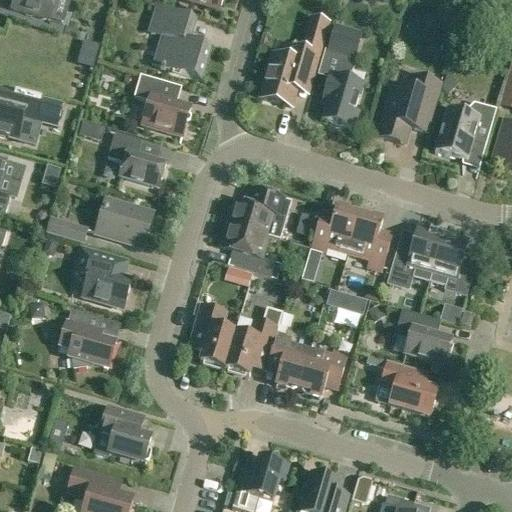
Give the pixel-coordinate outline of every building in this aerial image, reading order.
[(14,0),(11,11),(50,22),(55,0),(14,0)] [(178,0),(178,1),(219,13),(222,0),(178,0)] [(199,81),(208,51),(189,45),(191,37),(190,36),(194,23),(157,12),(151,35),(164,39),(155,69),(199,81)] [(311,21),(298,66),(273,58),(260,100),(291,109),(302,71),(314,74),(328,26),(311,21)] [(328,107),(323,123),(328,125),(330,126),(332,127),(333,128),(335,129),(337,129),(340,129),(342,129),(344,129),(353,132),(358,114),(355,113),(362,87),(347,83),(348,81),(349,78),(350,76),(351,74),(351,73),(361,37),(335,29),(328,55),(340,58),(334,79),(330,78),(322,105),(328,107)] [(507,77),(498,109),(511,112),(511,63),(511,64),(507,77)] [(149,105),(142,128),(182,140),(191,109),(177,105),(181,90),(140,78),(134,100),(149,105)] [(425,134),(439,87),(420,82),(416,95),(393,88),(378,139),(399,145),(404,128),(425,134)] [(12,109),(0,106),(0,139),(8,141),(8,140),(17,142),(23,121),(40,125),(46,104),(15,96),(12,109)] [(497,112),(474,106),(463,117),(447,112),(435,155),(466,165),(472,147),(485,151),(497,112)] [(511,170),(511,128),(505,126),(493,165),(511,170)] [(137,158),(141,145),(115,137),(108,161),(120,165),(123,168),(119,181),(158,192),(166,166),(137,158)] [(0,164),(0,219),(4,221),(11,198),(0,194),(0,183),(5,166),(0,164)] [(236,205),(229,228),(267,239),(280,243),(291,204),(251,193),(247,208),(236,205)] [(107,204),(97,236),(141,249),(151,217),(107,204)] [(348,257),(359,219),(347,215),(348,213),(337,210),(332,227),(319,224),(310,253),(324,257),(326,251),(348,257)] [(359,219),(348,257),(369,264),(367,270),(381,274),(390,244),(377,241),(382,223),(372,220),(371,222),(359,219)] [(46,234),(63,239),(82,245),(86,233),(50,223),(46,234)] [(267,239),(229,228),(222,251),(250,259),(246,274),(276,283),(281,268),(261,262),(267,239)] [(432,276),(443,237),(418,230),(411,255),(397,251),(387,287),(409,294),(413,280),(429,285),(431,276),(432,276)] [(443,237),(432,276),(448,281),(444,293),(466,300),(474,274),(460,270),(468,245),(443,237)] [(87,270),(76,276),(84,292),(82,300),(123,312),(131,283),(117,279),(115,275),(118,263),(91,256),(87,270)] [(224,372),(235,336),(221,332),(226,316),(201,309),(194,333),(208,338),(200,365),(224,372)] [(444,369),(452,341),(425,333),(429,321),(402,313),(394,339),(408,343),(404,357),(444,369)] [(107,372),(115,346),(99,341),(101,335),(95,334),(98,322),(75,315),(72,327),(66,325),(59,349),(70,353),(68,361),(72,362),(73,372),(87,370),(90,370),(90,369),(89,369),(90,367),(107,372)] [(470,331),(474,318),(464,315),(460,328),(470,331)] [(248,340),(235,336),(224,372),(248,380),(257,352),(271,356),(276,337),(278,331),(253,324),(248,340)] [(299,392),(310,354),(288,347),(290,341),(276,337),(271,356),(268,366),(280,370),(275,388),(286,391),(287,389),(299,392)] [(310,354),(299,392),(311,396),(310,398),(321,401),(326,383),(339,387),(347,358),(333,354),(332,360),(310,354)] [(378,405),(390,408),(430,420),(438,393),(425,389),(429,376),(388,364),(381,387),(383,387),(378,405)] [(107,459),(108,457),(143,467),(151,442),(128,435),(132,422),(106,414),(100,437),(95,456),(107,459)] [(251,488),(239,485),(231,511),(232,511),(255,511),(258,502),(272,506),(278,485),(283,487),(288,470),(258,462),(251,488)] [(101,479),(74,472),(67,496),(86,502),(83,511),(129,511),(132,504),(97,493),(101,479)] [(330,511),(338,485),(311,477),(307,490),(304,489),(300,502),(303,503),(300,511),(330,511)] [(412,511),(414,507),(387,499),(385,507),(381,509),(380,511),(412,511)]
